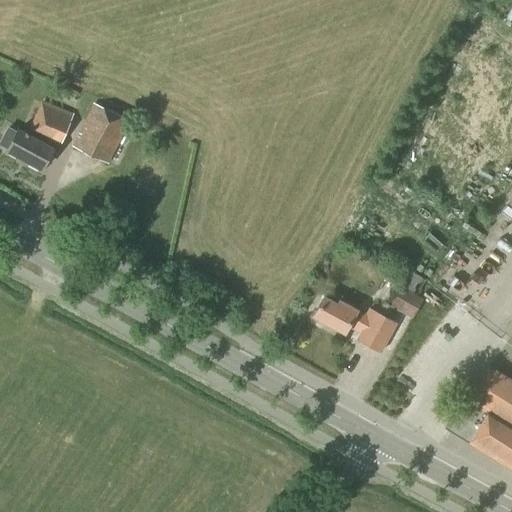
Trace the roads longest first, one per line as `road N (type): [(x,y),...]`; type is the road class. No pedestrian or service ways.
road 1 (tertiary): [(381,436),(0,226)]
road 2 (tertiary): [(511,508),(381,436)]
